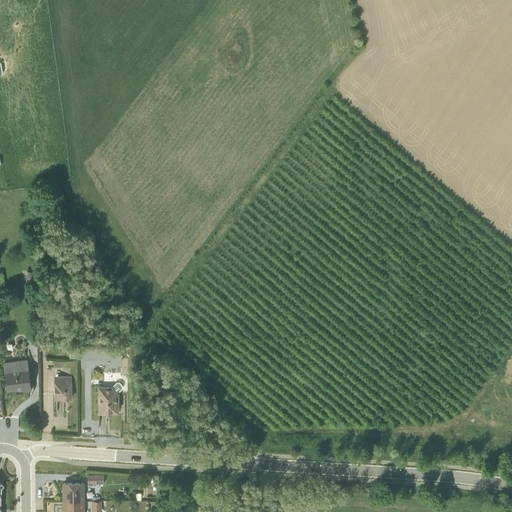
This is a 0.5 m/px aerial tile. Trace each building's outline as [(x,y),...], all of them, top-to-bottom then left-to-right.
[(25,266),(26,281),(37,280),(37,265),(25,266)] [(111,340),(85,340),(85,351),(111,351),(111,340)] [(27,354),(3,357),(6,385),(22,383),(22,386),(31,385),(27,354)] [(71,370),(54,370),(54,393),(71,393),(71,370)] [(98,378),(98,404),(105,404),(105,405),(110,405),(110,404),(117,404),(117,386),(122,380),(121,377),(119,375),(115,375),(112,378),(98,378)] [(87,469),(87,478),(103,478),(103,469),(87,469)] [(83,478),(63,478),(63,511),(83,511),(83,478)] [(91,508),(101,508),(101,495),(91,495),(91,508)]
